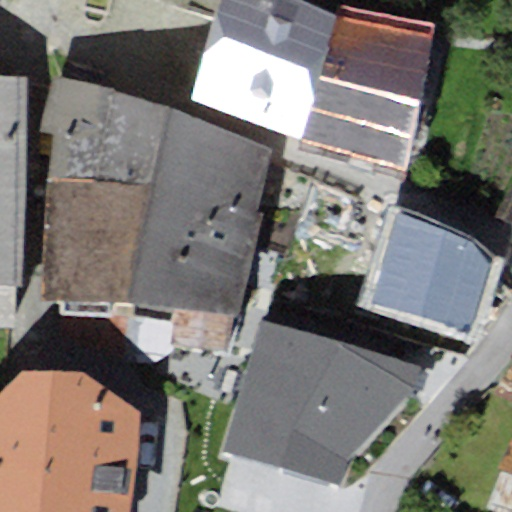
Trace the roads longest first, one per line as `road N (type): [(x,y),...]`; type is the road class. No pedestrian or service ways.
road 1 (residential): [(37,67),(180,105),(417,196),(511,249)]
road 2 (residential): [(511,320),(441,396),(374,511)]
